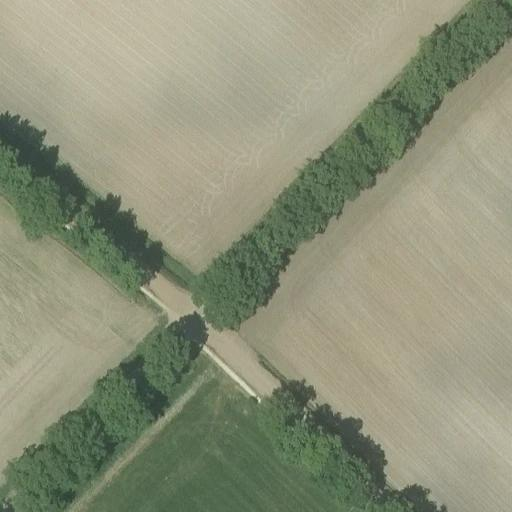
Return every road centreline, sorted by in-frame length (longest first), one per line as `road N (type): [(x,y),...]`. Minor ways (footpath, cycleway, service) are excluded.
road 1 (unclassified): [(6,511),(507,0)]
road 2 (track): [(0,162),(194,319),(388,511)]
